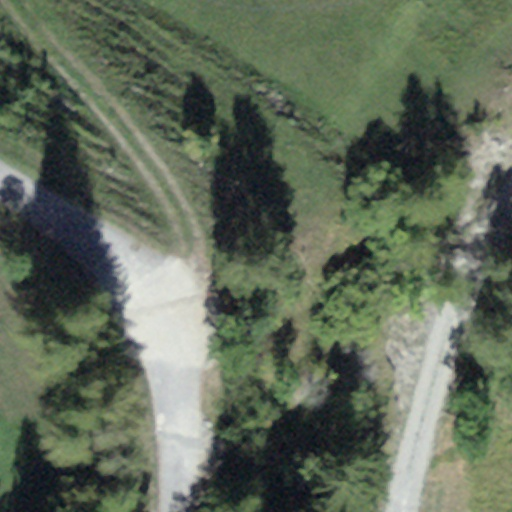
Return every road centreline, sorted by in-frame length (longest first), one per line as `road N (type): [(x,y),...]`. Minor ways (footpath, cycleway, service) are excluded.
road 1 (tertiary): [(185,511),(180,319),(167,294),(141,267),(0,179)]
road 2 (track): [(167,294),(189,259),(181,203),(18,0)]
road 3 (track): [(410,511),(488,244),(511,213)]
